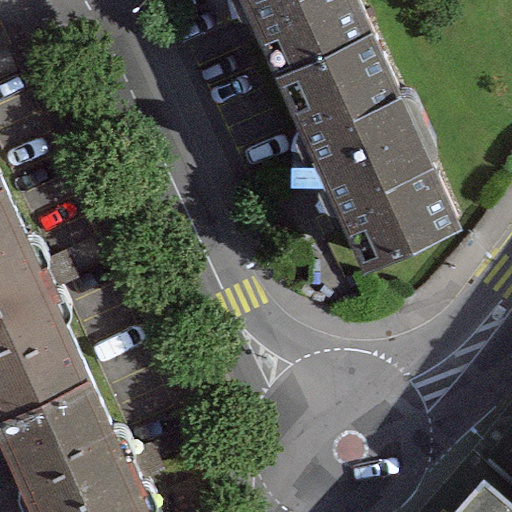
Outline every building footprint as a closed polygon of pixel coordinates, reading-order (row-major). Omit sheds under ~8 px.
[(230,0),(267,80),(372,33),(357,0),(230,0)] [(267,80),(356,277),(462,229),(372,33),(267,80)] [(0,175),(0,379),(74,348),(0,175)] [(144,511),(74,348),(0,379),(0,445),(28,511),(144,511)] [(467,511),(511,511),(511,510),(489,489),(467,511)]
